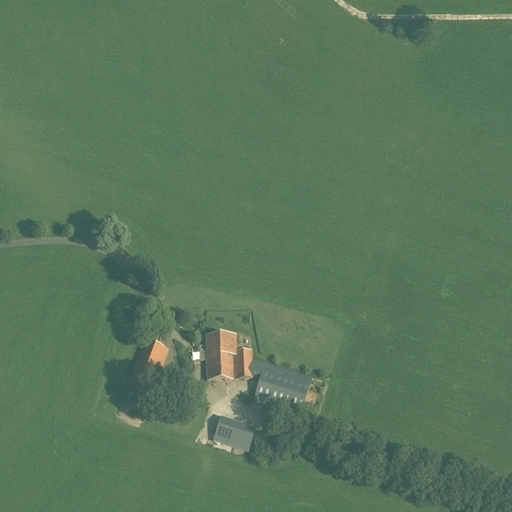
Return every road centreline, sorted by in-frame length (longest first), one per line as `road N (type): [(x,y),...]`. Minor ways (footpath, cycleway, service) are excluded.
road 1 (track): [(511,510),(265,429),(180,380),(153,301),(103,248),(65,240),(0,245)]
road 2 (track): [(339,0),(378,18),(511,16)]
